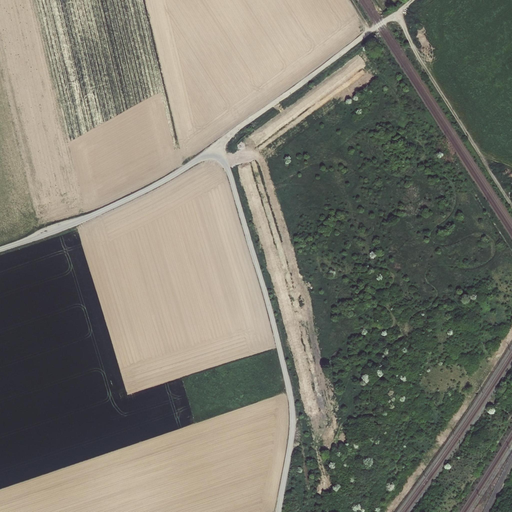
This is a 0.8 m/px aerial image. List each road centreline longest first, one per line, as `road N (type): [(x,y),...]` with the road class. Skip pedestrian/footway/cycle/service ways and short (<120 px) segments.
road 1 (track): [(278,511),(291,404),(223,160),(203,155),(76,222),(0,248)]
road 2 (track): [(213,154),(226,136),(410,0)]
